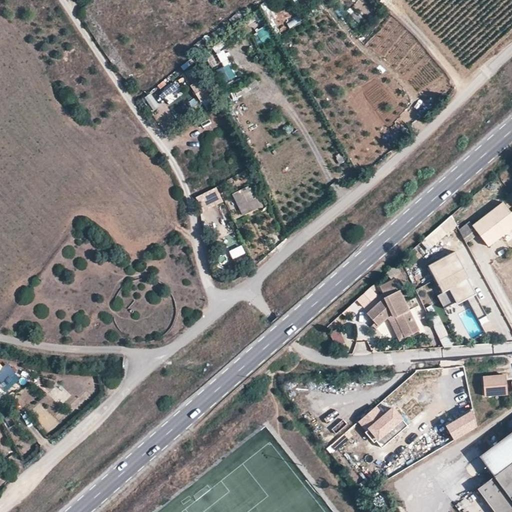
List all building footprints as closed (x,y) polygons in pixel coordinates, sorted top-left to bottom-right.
[(269,27),(253,33),(259,47),(274,41),(269,27)] [(205,51),(211,67),(225,62),(220,50),(228,47),(226,43),(205,51)] [(222,84),(237,77),(231,65),(216,72),(222,84)] [(202,103),(210,98),(198,81),(191,86),(202,103)] [(174,85),(155,98),(163,108),(181,95),(174,85)] [(243,215),(260,206),(255,197),(253,198),(247,187),(232,194),(243,215)] [(199,195),(203,206),(213,202),(214,206),(223,202),(218,188),(199,195)] [(511,211),(511,212),(503,201),(472,226),(477,231),(488,245),(511,226),(511,211)] [(451,215),(421,241),(429,249),(457,225),(451,215)] [(462,234),(465,241),(477,231),(472,226),(462,234)] [(469,274),(456,250),(429,265),(441,289),(436,291),(444,304),(455,298),(456,300),(467,295),(478,315),(486,310),(467,274),(469,274)] [(400,270),(396,264),(386,273),(391,279),(400,270)] [(393,312),(405,337),(419,330),(396,281),(381,288),(386,297),(367,314),(378,325),(388,316),(393,312)] [(369,288),(357,299),(365,307),(377,296),(369,288)] [(400,339),(405,337),(393,312),(388,316),(400,339)] [(438,313),(429,317),(445,349),(453,344),(438,313)] [(335,345),(336,346),(344,342),(338,329),(329,332),(335,345)] [(358,343),(358,352),(367,352),(367,343),(358,343)] [(11,363),(0,368),(0,367),(0,384),(0,385),(0,394),(21,384),(11,363)] [(509,395),(507,375),(484,377),(486,396),(509,395)] [(375,408),(359,420),(368,431),(366,432),(375,442),(377,441),(383,447),(391,440),(385,433),(395,425),(400,432),(408,426),(393,408),(383,417),(375,408)] [(456,439),(479,426),(473,412),(449,426),(456,439)] [(511,511),(511,433),(480,457),(494,476),(478,489),(494,511),(511,511)]
